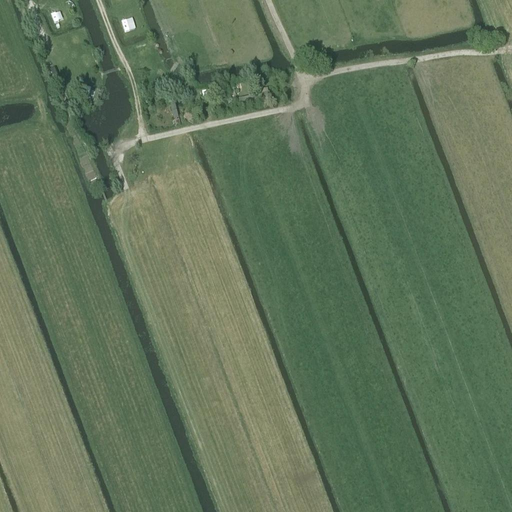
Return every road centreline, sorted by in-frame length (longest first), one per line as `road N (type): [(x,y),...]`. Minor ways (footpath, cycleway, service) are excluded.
road 1 (track): [(270,0),(300,77),(302,108),(126,146),(115,155),(241,511)]
road 2 (track): [(511,49),(301,82)]
road 3 (track): [(98,0),(147,141)]
